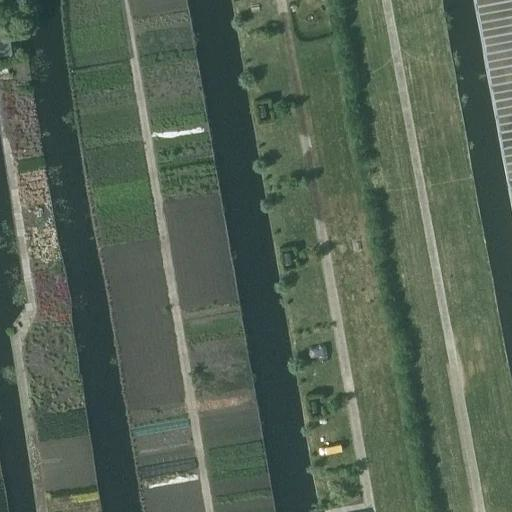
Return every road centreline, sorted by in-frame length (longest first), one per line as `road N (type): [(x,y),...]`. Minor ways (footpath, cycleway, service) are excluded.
road 1 (track): [(477,511),(384,0)]
road 2 (track): [(207,511),(119,0)]
road 3 (track): [(370,511),(283,0)]
road 4 (track): [(5,143),(31,302),(15,340),(42,511)]
